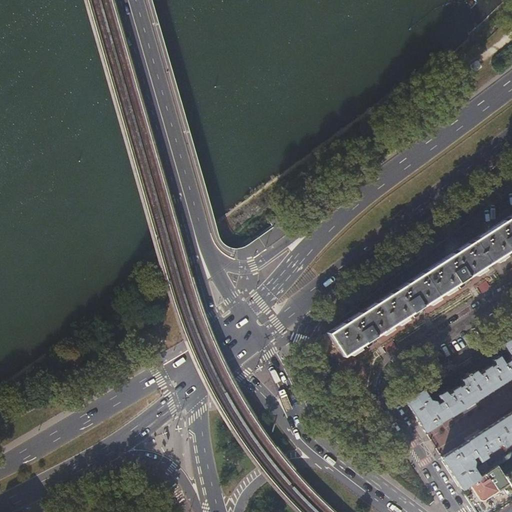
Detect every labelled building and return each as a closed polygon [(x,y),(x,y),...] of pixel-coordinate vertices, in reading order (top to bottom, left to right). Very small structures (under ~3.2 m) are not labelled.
[(511,213),(350,316),(366,341),(373,337),(371,334),(408,311),(410,313),(419,307),(418,305),(454,282),(455,284),(465,278),(463,275),(505,249),(506,251),(511,247),(511,213)] [(364,343),(366,341),(350,316),(325,332),(340,355),(362,341),(364,343)] [(403,399),(424,431),(437,423),(437,422),(449,414),(449,415),(509,376),(510,377),(511,375),(511,335),(501,343),(507,352),(503,355),(506,360),(502,363),(497,356),(492,360),(492,364),(488,366),(487,365),(481,370),(482,371),(477,373),(473,370),(468,374),(467,372),(464,374),(465,376),(460,379),(461,384),(457,387),(456,386),(450,390),(450,391),(446,394),(442,391),(437,395),(440,401),(436,403),(435,403),(434,403),(433,401),(428,400),(421,388),(403,399)] [(494,341),(424,387),(426,390),(496,345),(494,341)] [(440,457),(461,488),(468,484),(478,477),(471,466),(472,460),(470,458),(475,455),(479,460),(485,456),(483,452),(489,449),(489,450),(495,446),(494,445),(500,442),(503,445),(508,442),(509,443),(511,441),(511,440),(511,439),(511,410),(467,440),(466,441),(455,449),(454,448),(440,457)] [(511,451),(491,465),(493,468),(497,465),(511,455),(511,451)] [(482,475),(489,470),(485,463),(477,468),(482,475)] [(511,469),(503,475),(511,488),(511,469)] [(478,477),(468,484),(480,502),(497,491),(490,480),(495,477),(490,470),(489,470),(482,475),(478,477)] [(468,484),(461,488),(475,511),(492,511),(511,499),(511,494),(506,485),(497,491),(480,502),(468,484)] [(511,511),(511,499),(492,511),(511,511)]
